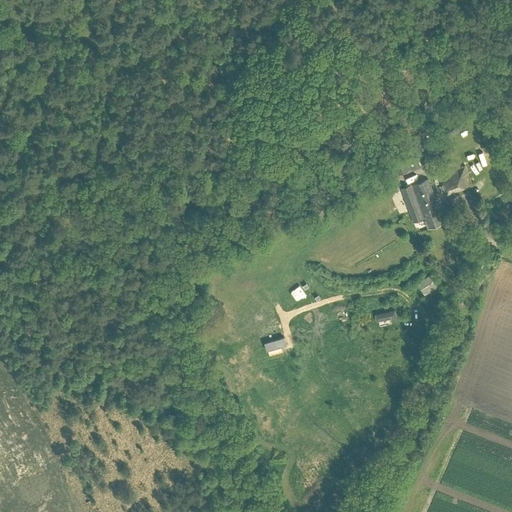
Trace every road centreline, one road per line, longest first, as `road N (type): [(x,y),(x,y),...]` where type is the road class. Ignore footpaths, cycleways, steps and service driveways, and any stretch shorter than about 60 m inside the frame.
road 1 (track): [(493,243),(406,452),(356,511)]
road 2 (track): [(443,353),(419,343),(409,300),(399,291),(333,298),(332,322),(310,342),(300,337)]
